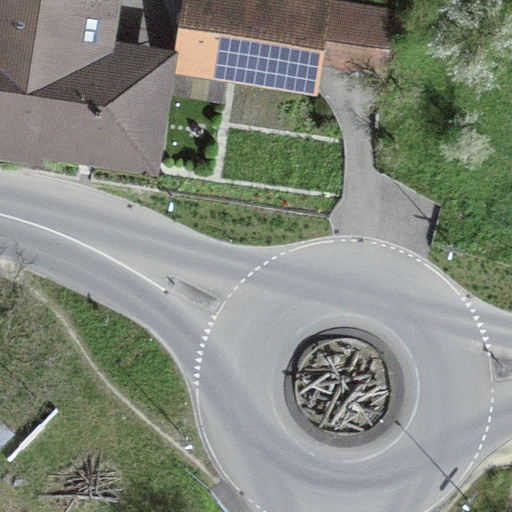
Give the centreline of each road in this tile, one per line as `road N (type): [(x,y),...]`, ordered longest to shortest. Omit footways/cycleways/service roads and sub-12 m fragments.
road 1 (primary): [(0,213),(103,253),(247,329)]
road 2 (primary): [(452,373),(424,312),(365,278),(298,284),(247,329)]
road 3 (primary): [(247,329),(232,382),(243,435),(280,477),(332,495)]
road 4 (primary): [(332,495),(395,482),(421,463),(451,406),(452,373)]
